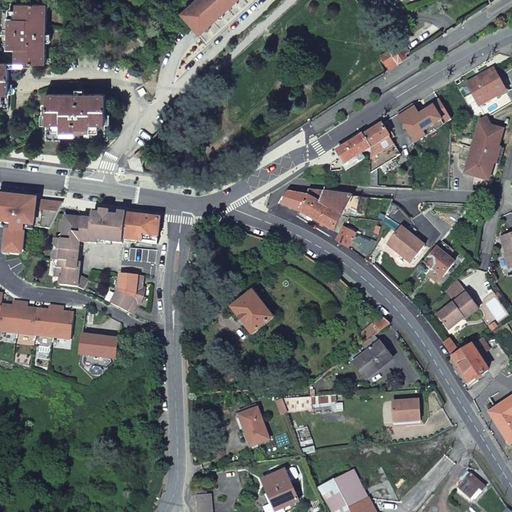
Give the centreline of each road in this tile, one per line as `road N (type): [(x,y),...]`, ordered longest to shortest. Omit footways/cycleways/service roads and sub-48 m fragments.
road 1 (residential): [(511,486),(408,322),(333,256),(265,221)]
road 2 (secondary): [(225,197),(511,33)]
road 3 (tertiary): [(183,203),(173,329),(178,464),(170,501)]
road 4 (residential): [(265,221),(279,194),(296,183),(501,198)]
road 5 (residential): [(511,1),(312,126)]
road 6 (track): [(173,329),(0,476)]
road 7 (residential): [(133,134),(272,0)]
road 8 (residential): [(133,134),(129,89),(106,79),(24,84)]
